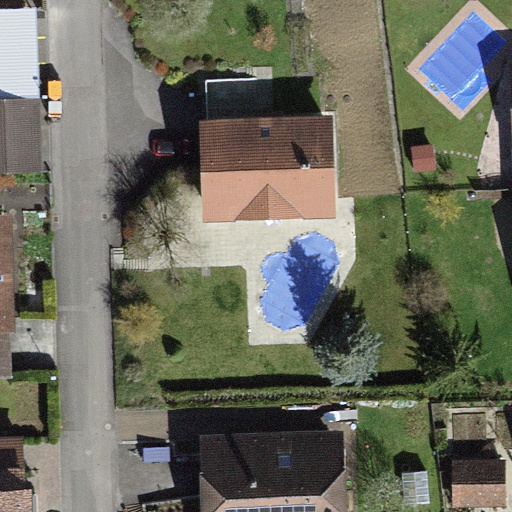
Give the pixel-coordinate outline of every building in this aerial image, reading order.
[(227,75),(193,75),(194,218),(325,217),(325,120),(227,120),(227,75)] [(0,110),(0,171),(43,171),(42,109),(0,110)] [(329,511),(329,433),(195,433),(195,511),(329,511)] [(496,464),(447,464),(448,498),(496,497),(496,464)] [(19,511),(19,500),(0,499),(0,511),(19,511)]
